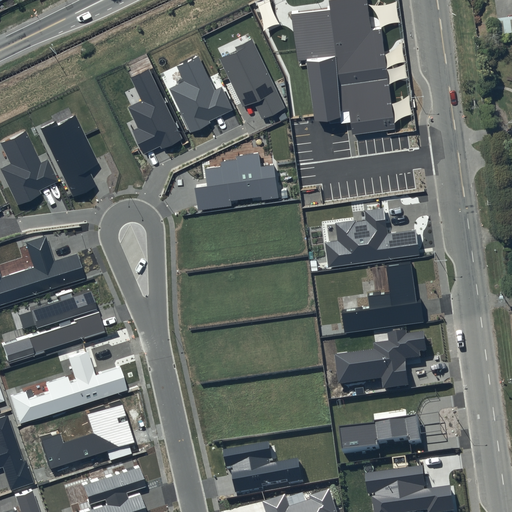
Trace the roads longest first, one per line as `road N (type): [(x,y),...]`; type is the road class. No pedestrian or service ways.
road 1 (unclassified): [(510,511),(440,0)]
road 2 (residential): [(154,332),(104,239),(108,222),(124,212),(140,215),(153,229),(153,263)]
road 3 (residential): [(194,511),(154,332)]
